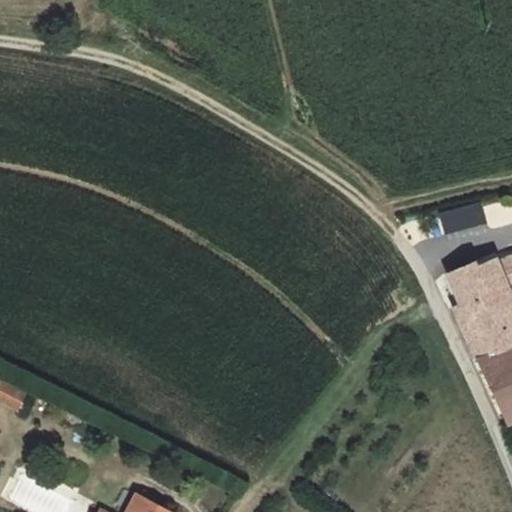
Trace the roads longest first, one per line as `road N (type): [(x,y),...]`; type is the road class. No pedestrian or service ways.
road 1 (track): [(0,44),(97,60),(175,84),(351,199),(396,238)]
road 2 (track): [(434,310),(398,321),(240,511)]
road 3 (unclassified): [(511,482),(396,238)]
